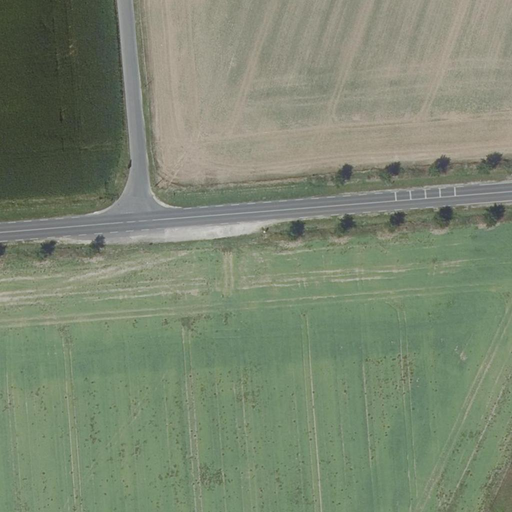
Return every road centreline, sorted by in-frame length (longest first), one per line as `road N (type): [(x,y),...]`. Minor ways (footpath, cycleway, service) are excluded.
road 1 (primary): [(142,218),(511,191)]
road 2 (unclassified): [(142,218),(123,0)]
road 3 (primary): [(0,229),(142,218)]
